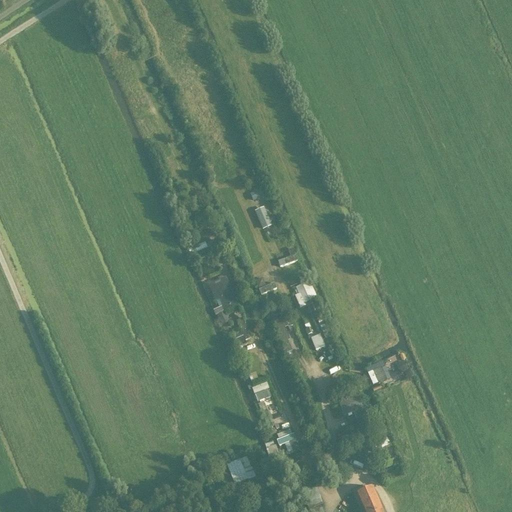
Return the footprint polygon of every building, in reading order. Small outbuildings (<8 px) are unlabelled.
[(259,193),(250,197),(253,202),(262,198),(259,193)] [(221,308),(213,312),(215,316),(223,313),(221,308)] [(224,314),(217,317),(221,326),(228,323),(224,314)] [(403,361),(396,365),(400,374),(407,370),(403,361)] [(255,375),(248,377),(251,385),(258,382),(255,375)] [(396,458),(390,461),(393,468),(399,465),(396,458)] [(360,511),(381,511),(372,489),(354,497),(360,511)]
